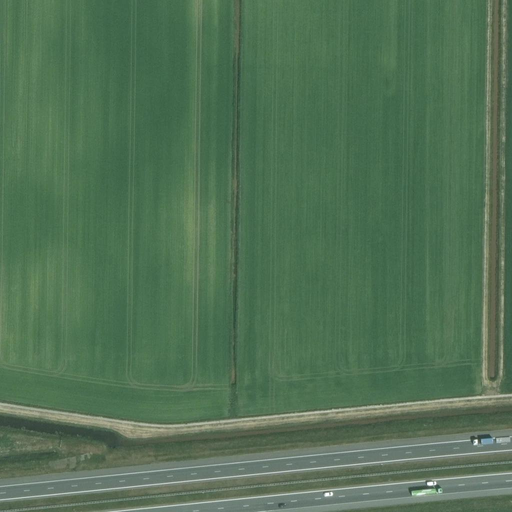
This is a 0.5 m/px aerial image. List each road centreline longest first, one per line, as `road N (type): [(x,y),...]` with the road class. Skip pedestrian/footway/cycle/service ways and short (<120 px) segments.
road 1 (motorway): [(511,444),(0,493)]
road 2 (motorway): [(194,511),(511,481)]
